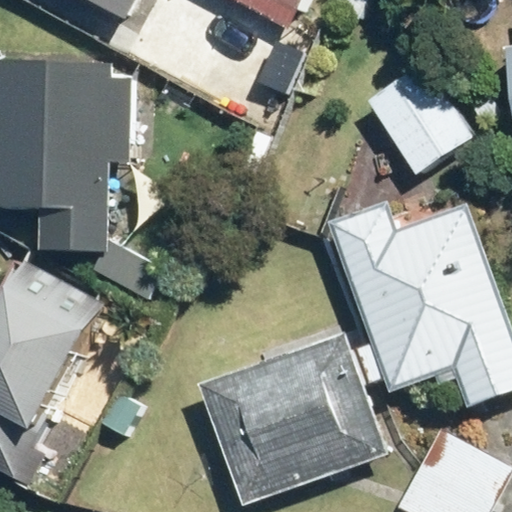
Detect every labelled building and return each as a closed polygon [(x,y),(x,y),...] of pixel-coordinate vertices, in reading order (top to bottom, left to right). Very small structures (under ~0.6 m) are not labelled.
[(108,0),(147,21),(157,0),(108,0)] [(319,0),(251,0),(304,29),(319,0)] [(133,64),(1,60),(0,80),(0,162),(10,163),(9,209),(60,211),(59,251),(127,253),(130,162),(148,162),(150,75),(132,75),(133,64)] [(431,172),(434,176),(492,138),(443,64),(385,101),(387,104),(384,106),(398,126),(400,125),(418,152),(415,154),(428,174),(431,172)] [(409,201),(348,223),(409,394),(454,378),(457,386),(476,379),(486,409),(511,399),(511,270),(488,203),(419,228),(409,201)] [(136,246),(118,273),(169,307),(187,280),(136,246)] [(131,306),(46,263),(0,353),(0,457),(42,479),(131,306)] [(218,384),(262,507),(408,455),(363,332),(347,338),(343,325),(266,353),(271,365),(218,384)] [(414,509),(420,511),(507,511),(511,504),(511,458),(456,429),(414,509)]
